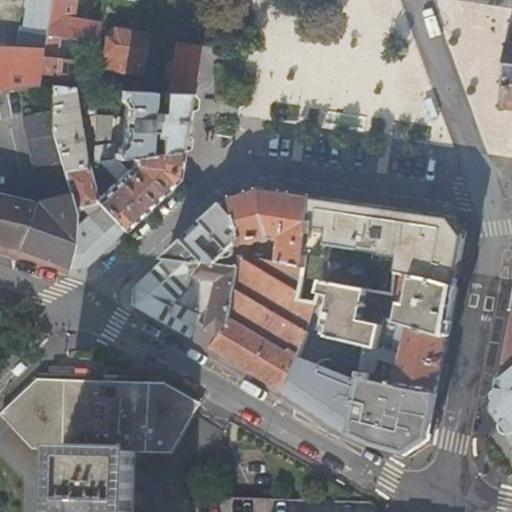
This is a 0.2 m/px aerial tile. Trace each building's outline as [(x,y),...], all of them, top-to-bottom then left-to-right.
[(50,0),(21,0),(21,8),(23,9),(21,28),(46,31),(50,0)] [(50,0),(46,31),(45,37),(96,45),(99,25),(72,21),(75,0),(50,0)] [(100,21),(102,5),(94,4),(92,19),(100,21)] [(511,18),(511,19),(511,21),(509,21),(508,25),(511,25),(508,45),(505,45),(504,48),(508,48),(503,82),(499,82),(499,85),(502,86),(499,106),(496,106),(496,109),(498,109),(498,112),(501,112),(501,110),(511,111),(511,18)] [(101,71),(142,76),(148,38),(148,36),(116,31),(114,41),(106,40),(101,71)] [(168,96),(190,96),(197,46),(176,43),(173,63),(166,62),(164,79),(170,80),(168,96)] [(0,50),(0,94),(6,94),(37,89),(42,53),(0,50)] [(74,90),(51,88),(52,110),(52,133),(62,172),(86,166),(74,90)] [(131,159),(181,152),(190,96),(168,96),(164,96),(162,114),(151,114),(152,95),(139,95),(121,94),(121,103),(126,111),(125,120),(119,119),(118,131),(124,131),(123,145),(117,150),(112,146),(94,149),(93,165),(100,164),(117,161),(131,159)] [(0,245),(11,248),(68,270),(72,249),(74,228),(75,218),(73,210),(62,172),(52,133),(52,110),(25,116),(26,125),(31,151),(37,177),(43,203),(0,194),(0,245)] [(109,142),(111,119),(97,118),(95,144),(109,142)] [(86,166),(62,172),(73,210),(79,209),(97,204),(124,231),(177,181),(181,152),(131,159),(132,167),(127,171),(117,161),(100,164),(116,181),(97,199),(88,165),(86,166)] [(131,159),(117,161),(127,171),(132,167),(131,159)] [(280,263),(303,268),(312,200),(264,192),(233,202),(241,231),(240,244),(239,255),(255,258),(248,243),(270,239),(270,235),(283,237),(280,263)] [(312,200),(303,268),(298,301),(317,305),(323,284),(368,292),(394,297),(394,295),(398,274),(456,287),(460,266),(412,258),(407,265),(406,266),(405,268),(398,267),(404,237),(464,246),(466,239),(452,220),(312,200)] [(216,266),(240,244),(241,231),(233,202),(223,205),(165,260),(216,266)] [(86,217),(74,228),(72,249),(68,270),(70,271),(86,266),(124,231),(97,204),(79,209),(86,217)] [(79,209),(73,210),(75,218),(74,228),(86,217),(79,209)] [(460,266),(464,246),(404,237),(398,267),(405,268),(406,266),(407,265),(412,258),(460,266)] [(298,301),(303,268),(280,263),(255,258),(239,255),(238,262),(237,269),(239,269),(230,321),(297,362),(309,334),(317,305),(298,301)] [(229,268),(216,266),(165,260),(134,289),(132,306),(149,316),(210,350),(211,348),(229,326),(230,321),(239,269),(237,269),(229,268)] [(446,338),(456,287),(398,274),(394,295),(400,296),(393,322),(446,338)] [(323,284),(317,305),(309,334),(366,348),(377,350),(377,348),(381,336),(385,320),(389,307),(366,302),(368,292),(323,284)] [(511,317),(500,380),(511,371),(511,317)] [(377,350),(366,348),(360,371),(373,374),(371,380),(389,384),(395,385),(395,383),(436,392),(446,338),(393,322),(385,320),(381,336),(395,340),(394,345),(404,347),(402,355),(377,348),(377,350)] [(285,391),(297,362),(230,321),(229,326),(211,348),(249,371),(285,391)] [(325,369),(297,362),(285,391),(328,420),(339,422),(349,424),(347,431),(355,435),(373,445),(405,453),(413,448),(415,436),(427,438),(436,392),(395,383),(395,385),(389,384),(371,380),(373,374),(360,371),(358,380),(353,379),(325,369)] [(51,377),(51,382),(75,382),(75,370),(52,370),(51,377)] [(511,371),(500,380),(494,410),(504,424),(511,435),(511,371)] [(172,455),(202,405),(166,384),(75,382),(51,382),(38,381),(2,417),(33,450),(63,451),(135,454),(172,455)] [(339,422),(328,420),(339,427),(347,431),(349,424),(339,422)] [(511,435),(504,424),(503,426),(503,428),(504,431),(504,432),(505,433),(508,435),(509,435),(510,435),(511,435)] [(427,438),(415,436),(413,448),(427,438)] [(133,511),(135,454),(63,451),(61,509),(60,511),(133,511)]
